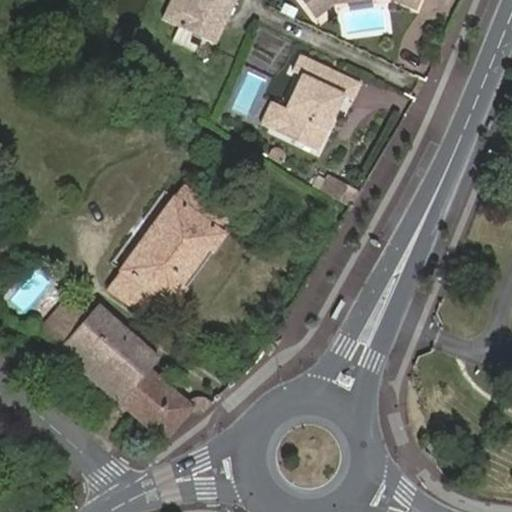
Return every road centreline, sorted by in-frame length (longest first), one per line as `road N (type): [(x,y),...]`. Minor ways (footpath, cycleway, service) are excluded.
road 1 (secondary): [(430,206),(334,361),(284,404)]
road 2 (secondary): [(366,437),(368,378),(430,206)]
road 3 (secondary): [(430,206),(511,12)]
road 4 (residential): [(124,503),(119,484),(0,385)]
road 5 (residential): [(124,503),(255,462)]
